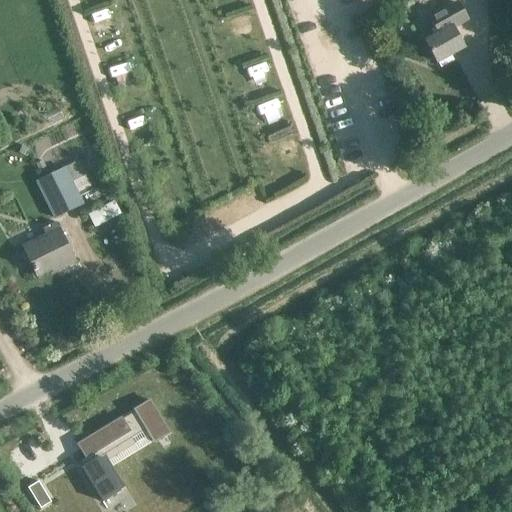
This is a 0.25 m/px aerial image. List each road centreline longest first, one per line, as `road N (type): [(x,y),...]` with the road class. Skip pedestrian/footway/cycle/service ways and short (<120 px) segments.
road 1 (tertiary): [(0,413),(511,135)]
road 2 (track): [(72,0),(153,241),(183,258),(218,251)]
road 3 (track): [(232,245),(295,212),(313,182),(257,0)]
